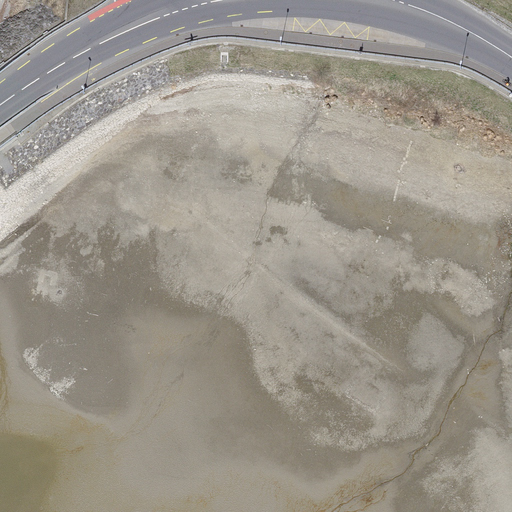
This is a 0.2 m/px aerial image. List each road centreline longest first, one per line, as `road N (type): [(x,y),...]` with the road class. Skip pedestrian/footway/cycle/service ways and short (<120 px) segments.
road 1 (secondary): [(179,6),(109,35),(0,106)]
road 2 (secondary): [(511,57),(461,28),(380,0)]
